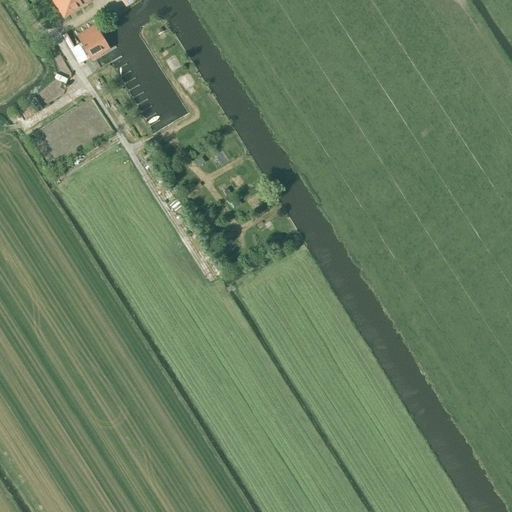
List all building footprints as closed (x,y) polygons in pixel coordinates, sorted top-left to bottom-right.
[(52,0),(64,19),(92,1),(90,0),(52,0)] [(110,50),(95,24),(76,35),(81,44),(74,47),(66,34),(62,36),(78,65),(89,58),(91,61),(110,50)] [(167,36),(157,41),(163,51),(173,45),(167,36)] [(187,87),(194,85),(190,75),(184,78),(187,87)] [(35,98),(31,100),(39,113),(43,110),(35,98)] [(235,191),(245,186),(239,177),(230,182),(235,191)]
